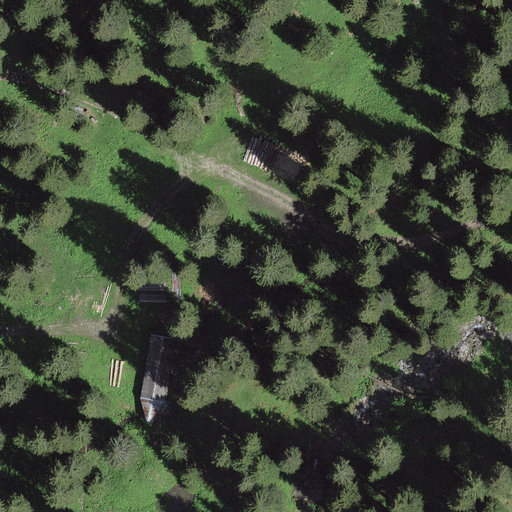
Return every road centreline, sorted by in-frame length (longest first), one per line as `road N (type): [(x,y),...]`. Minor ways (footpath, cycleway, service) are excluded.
road 1 (track): [(511,192),(428,188),(272,115),(191,114),(163,197),(128,250),(123,324)]
road 2 (track): [(191,114),(176,98),(18,61),(0,64)]
